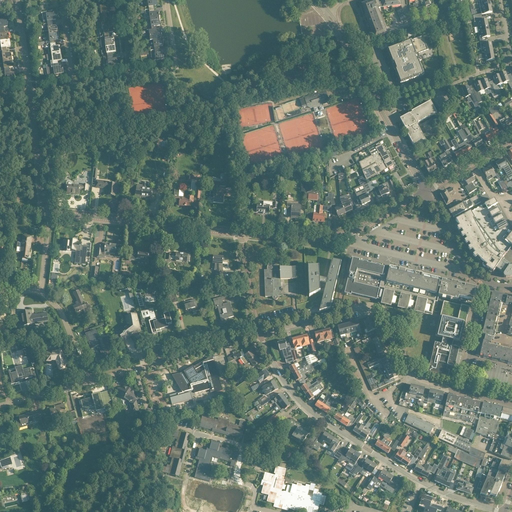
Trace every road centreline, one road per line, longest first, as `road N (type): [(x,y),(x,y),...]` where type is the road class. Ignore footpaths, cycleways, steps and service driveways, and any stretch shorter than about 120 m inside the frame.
road 1 (residential): [(420,483),(300,404),(258,335)]
road 2 (residential): [(383,113),(511,62),(500,0)]
road 3 (tertiary): [(242,233),(48,212)]
road 4 (tertiary): [(425,190),(335,235),(242,233)]
road 5 (residential): [(258,335),(364,305),(381,311)]
road 6 (residential): [(136,368),(258,335)]
road 7 (residential): [(130,79),(178,75),(166,0)]
road 8 (residential): [(460,390),(413,375),(381,311)]
